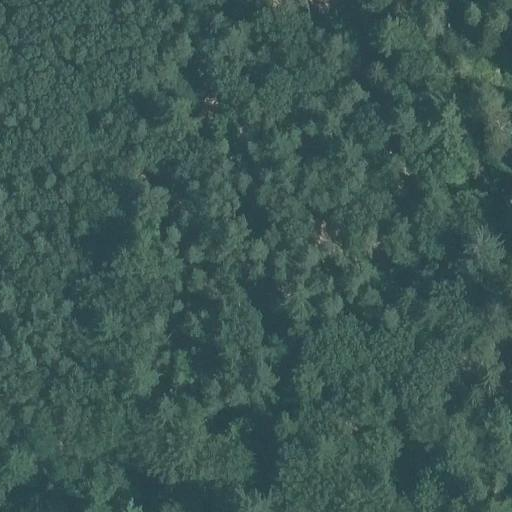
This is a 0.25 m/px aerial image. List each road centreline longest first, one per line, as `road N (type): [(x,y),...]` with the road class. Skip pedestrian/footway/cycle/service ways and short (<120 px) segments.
road 1 (track): [(206,0),(65,453)]
road 2 (track): [(247,511),(0,432)]
